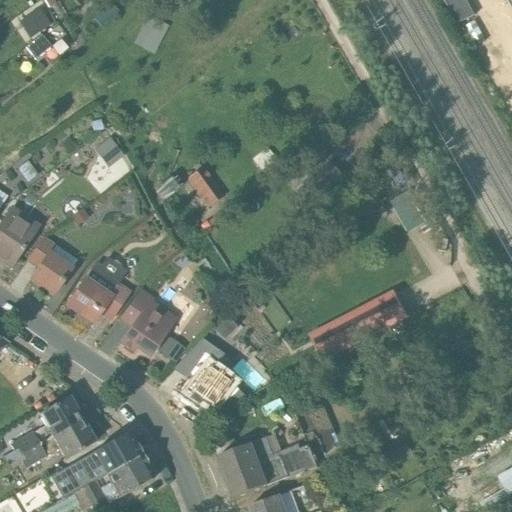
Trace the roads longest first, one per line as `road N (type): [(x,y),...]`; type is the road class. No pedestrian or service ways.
road 1 (track): [(511,343),(316,0)]
road 2 (tertiary): [(200,511),(165,434),(132,392),(0,302)]
